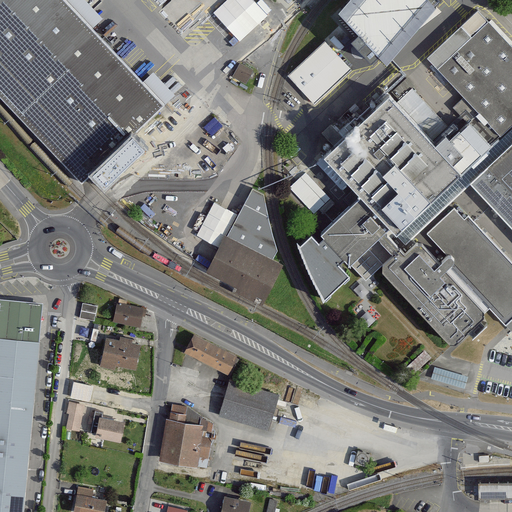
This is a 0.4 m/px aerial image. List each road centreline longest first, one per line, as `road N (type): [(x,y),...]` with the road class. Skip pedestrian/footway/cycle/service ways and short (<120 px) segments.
road 1 (residential): [(48,511),(70,283)]
road 2 (residential): [(139,511),(169,310)]
road 3 (secondary): [(456,422),(363,401),(307,374)]
road 4 (secondary): [(307,374),(173,296)]
road 5 (secondary): [(169,310),(307,374)]
